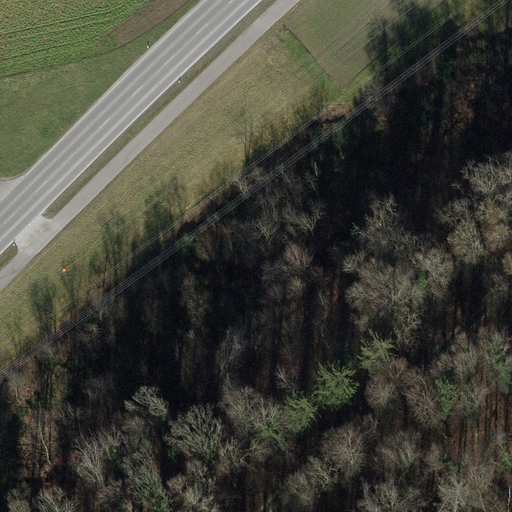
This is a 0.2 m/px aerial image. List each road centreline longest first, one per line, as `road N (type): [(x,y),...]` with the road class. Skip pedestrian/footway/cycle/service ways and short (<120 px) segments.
road 1 (track): [(511,277),(264,511)]
road 2 (primary): [(12,216),(233,0)]
